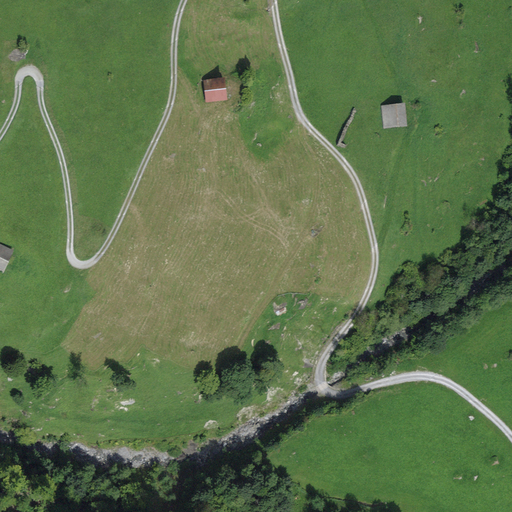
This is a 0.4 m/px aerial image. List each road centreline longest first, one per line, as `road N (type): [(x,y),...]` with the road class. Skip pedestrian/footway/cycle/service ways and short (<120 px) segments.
road 1 (track): [(272,0),(298,112),(350,170),(373,247),(366,295),(320,361),(318,384),(333,395),(409,376),(442,380),(511,439)]
road 2 (track): [(0,134),(18,77),(36,72),(60,157),(71,261),(89,264),(114,230),(168,106),(182,0)]
road 3 (track): [(234,351),(309,215),(317,172),(302,136),(305,123)]
road 4 (track): [(410,126),(373,247)]
